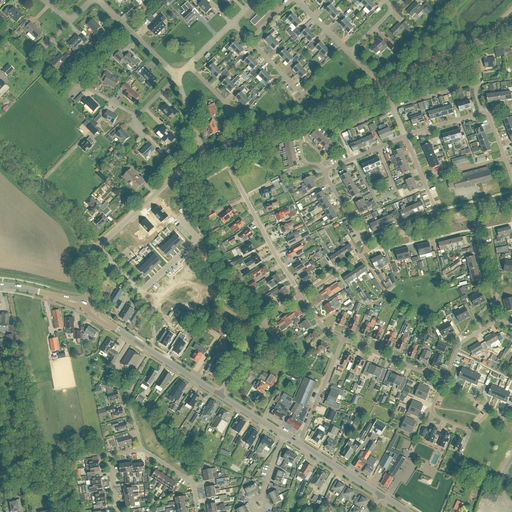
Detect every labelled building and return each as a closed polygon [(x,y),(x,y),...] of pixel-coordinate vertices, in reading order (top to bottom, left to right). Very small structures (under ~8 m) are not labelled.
[(197,0),(199,1),(200,3),(198,5),(206,14),(211,8),(209,6),(211,5),(205,0),(197,0)] [(329,15),(335,9),(331,5),(332,4),(334,2),(332,0),(331,0),(330,1),(329,1),(326,4),(328,7),(325,10),(329,15)] [(187,1),(181,7),(186,13),(182,16),(187,22),(194,15),(191,12),(194,9),(187,1)] [(371,2),(365,8),(370,12),(369,13),(366,15),(369,18),(371,16),(375,12),(372,10),(375,7),(371,2)] [(416,2),(406,12),(412,17),(414,20),(418,16),(424,10),(428,15),(433,10),(426,3),(421,7),(416,2)] [(23,16),(13,6),(11,9),(8,7),(3,12),(7,17),(8,16),(16,23),(23,16)] [(340,18),(343,15),(341,12),(339,13),(335,9),(329,15),(334,19),(337,16),(340,18)] [(160,32),(166,26),(162,22),(166,19),(161,14),(154,21),(156,23),(149,30),(152,33),(152,32),(155,35),(160,31),(160,32)] [(291,24),(297,18),(293,14),(289,17),(287,14),(283,18),(281,20),(284,23),(287,20),(291,24)] [(339,24),(344,29),(349,23),(345,19),(346,18),(344,15),(343,15),(340,18),(342,21),(339,24)] [(293,32),(295,34),(301,29),(298,26),(302,23),(297,18),(291,24),(292,24),(296,29),(295,30),(293,32)] [(95,36),(100,32),(98,30),(101,27),(93,19),(87,25),(95,33),(93,34),(95,36)] [(41,33),(30,22),(24,29),(26,31),(27,30),(35,39),(41,33)] [(349,23),(344,29),(348,33),(351,30),(354,33),(357,29),(354,26),(353,28),(350,24),(349,23)] [(402,26),(399,23),(390,32),(395,37),(404,28),(407,32),(410,29),(404,24),(402,26)] [(269,45),(275,40),(271,35),(272,34),(276,31),(273,28),(269,31),(266,35),(268,37),(265,40),(269,45)] [(306,38),(311,33),(307,28),(303,31),(301,29),(295,34),(298,37),(301,34),(306,38)] [(309,49),(315,43),(312,41),(316,37),(311,33),(306,38),(310,43),(309,44),(306,46),(309,49)] [(79,38),(77,35),(68,44),(73,50),(72,50),(75,53),(79,49),(76,47),(82,41),(85,44),(88,41),(82,35),(79,38)] [(380,38),(370,47),(371,48),(370,49),(370,50),(371,51),(372,51),(373,50),(377,54),(379,52),(381,54),(384,51),(383,49),(387,45),(380,38)] [(275,40),(269,45),(274,50),(277,47),(280,49),(283,46),(285,44),(283,41),(281,43),(279,44),(275,40)] [(226,45),(224,48),(227,51),(229,48),(230,47),(232,49),(231,51),(232,53),(234,51),(234,52),(240,46),(235,41),(232,45),(230,42),(226,45)] [(319,52),(325,47),(320,42),(317,46),(315,43),(309,49),(312,52),(315,48),(319,52)] [(234,52),(233,53),(235,55),(236,53),(239,56),(238,57),(235,59),(238,62),(240,60),(244,56),(241,54),(244,51),(240,46),(234,52)] [(279,55),(283,59),(289,54),(292,51),(291,49),(287,53),(285,50),(286,49),(283,46),(280,49),(282,52),(279,55)] [(325,47),(319,52),(324,57),(322,58),(325,61),(329,58),(326,55),(330,52),(325,47)] [(125,58),(119,52),(114,57),(117,60),(120,63),(123,60),(133,68),(139,62),(129,53),(125,58)] [(72,58),(67,54),(64,57),(61,54),(51,63),(58,70),(66,61),(68,62),(72,58)] [(291,61),(293,64),(297,60),(299,58),(296,55),(294,57),(293,58),(289,54),(283,59),(288,64),(291,61)] [(244,56),(240,60),(243,63),(244,61),(248,66),(254,60),(249,56),(246,59),(244,56)] [(484,56),(484,60),(484,61),(485,68),(495,66),(494,58),(490,59),(487,59),(487,56),(484,56)] [(207,69),(212,74),(217,68),(213,64),(216,61),(213,58),(208,63),(211,66),(207,69)] [(252,76),(258,71),(255,68),(259,65),(254,60),(248,66),(249,66),(247,68),(251,72),(250,74),(252,76)] [(293,69),(297,74),(303,69),(299,64),(300,63),(297,60),(293,64),(296,66),(293,69)] [(7,77),(14,70),(9,64),(2,72),(7,77)] [(217,68),(212,74),(217,78),(220,75),(222,78),(228,72),(225,69),(221,73),(219,71),(222,68),(219,66),(217,68)] [(157,79),(150,71),(149,71),(147,68),(141,74),(148,82),(147,83),(150,87),(154,83),(153,83),(157,79)] [(303,69),(297,74),(302,79),(305,75),(307,78),(311,75),(308,72),(307,73),(303,69)] [(263,80),(268,75),(263,70),(260,73),(258,71),(252,76),(255,79),(257,77),(258,76),(263,80)] [(115,88),(119,80),(108,74),(109,73),(106,71),(102,77),(106,79),(104,82),(115,88)] [(226,88),(232,82),(227,78),(231,75),(228,72),(222,78),(225,80),(221,83),(226,88)] [(268,75),(263,80),(267,84),(266,86),(268,88),(272,85),(269,82),(273,79),(268,75)] [(236,92),(240,88),(237,85),(236,87),(234,85),(240,78),(238,76),(232,82),(226,88),(231,92),(234,89),(236,92)] [(0,96),(0,97),(9,88),(2,81),(0,82),(0,96)] [(134,103),(139,96),(130,88),(131,87),(125,83),(121,88),(127,92),(124,95),(134,103)] [(236,98),(240,102),(246,97),(241,92),(243,91),(245,89),(242,86),(240,88),(236,92),(239,94),(236,98)] [(88,100),(85,97),(81,101),(85,105),(86,104),(94,112),(99,106),(90,98),(88,100)] [(246,97),(240,102),(245,107),(248,103),(251,106),(254,103),(256,101),(253,98),(251,100),(250,101),(246,97)] [(445,106),(445,104),(443,97),(439,98),(441,105),(442,105),(443,106),(443,108),(440,109),(442,116),(448,115),(445,105),(445,106)] [(463,102),(465,109),(471,108),(469,100),(463,102)] [(460,111),(465,109),(463,102),(457,104),(460,111)] [(172,110),(166,104),(160,110),(168,118),(173,113),(175,115),(179,112),(174,107),(172,110)] [(211,116),(218,113),(214,104),(207,107),(211,116)] [(448,105),(445,106),(448,115),(454,113),(452,105),(448,106),(448,105)] [(436,118),(434,109),(433,107),(430,108),(431,110),(431,111),(428,112),(430,120),(436,118)] [(442,116),(440,109),(437,110),(436,108),(434,109),(436,118),(442,116)] [(113,123),(117,117),(107,111),(103,118),(113,123)] [(419,123),(415,112),(415,111),(411,112),(412,114),(410,115),(410,117),(413,125),(419,123)] [(415,112),(419,123),(424,121),(422,113),(419,114),(418,112),(415,112)] [(511,119),(511,117),(503,120),(505,125),(511,122),(511,119)] [(218,132),(213,120),(205,124),(207,128),(208,128),(209,131),(208,131),(210,135),(218,132)] [(382,126),(387,137),(392,135),(389,127),(387,129),(385,124),(382,126)] [(95,136),(98,132),(91,125),(87,128),(95,136)] [(321,134),(321,133),(318,131),(321,127),(320,125),(314,131),(313,133),(310,135),(315,140),(321,134)] [(171,142),(176,138),(164,126),(156,134),(164,142),(168,139),(171,142)] [(381,140),(387,137),(382,126),(379,127),(381,131),(378,132),(381,140)] [(474,137),(477,136),(485,133),(483,127),(479,128),(478,126),(472,128),(473,131),(475,131),(476,132),(477,134),(470,136),(472,141),(475,140),(474,137)] [(129,137),(121,129),(118,133),(115,130),(110,135),(113,137),(116,134),(124,143),(129,137)] [(460,129),(454,131),(456,138),(457,142),(456,142),(455,143),(456,146),(460,145),(460,142),(459,138),(462,137),(462,139),(465,138),(463,132),(461,133),(460,129)] [(321,134),(315,140),(319,144),(326,138),(325,138),(322,135),(324,133),(323,131),(321,133),(321,134)] [(448,133),(450,140),(454,139),(455,143),(456,142),(457,142),(456,138),(454,131),(448,133)] [(366,136),(364,132),(361,134),(363,139),(361,140),(364,147),(370,145),(366,136)] [(447,142),(450,140),(448,133),(442,135),(444,142),(447,152),(450,151),(447,144),(447,142)] [(477,136),(479,141),(487,139),(485,133),(477,136)] [(369,135),(366,136),(370,145),(376,142),(373,135),(369,136),(369,135)] [(330,143),(330,142),(327,139),(329,137),(327,136),(325,138),(326,138),(319,144),(324,149),(330,143)] [(87,140),(80,147),(85,152),(88,148),(90,149),(93,146),(91,144),(94,141),(90,137),(87,140)] [(359,149),(355,140),(354,137),(350,139),(352,144),(350,144),(353,152),(359,149)] [(357,138),(355,140),(359,149),(364,147),(361,140),(358,141),(357,138)] [(481,147),(489,144),(487,139),(479,141),(481,147)] [(330,143),(324,149),(329,153),(335,147),(331,144),(333,141),(332,140),(330,142),(330,143)] [(283,152),(286,151),(286,149),(294,148),(293,141),(285,143),(286,149),(283,149),(283,150),(283,152)] [(150,157),(153,154),(152,153),(155,149),(150,143),(140,153),(145,159),(149,155),(150,157)] [(425,151),(433,148),(432,145),(431,146),(430,143),(427,144),(424,145),(422,146),(425,151)] [(478,146),(475,148),(476,152),(482,150),(483,153),(491,150),(489,144),(481,147),(482,148),(479,149),(478,146)] [(163,150),(169,156),(172,153),(166,147),(163,150)] [(427,157),(435,154),(433,151),(434,150),(438,149),(437,147),(434,148),(433,148),(425,151),(427,157)] [(284,158),(287,157),(287,156),(296,154),(294,148),(286,149),(286,151),(287,155),(284,155),(284,158)] [(392,159),(394,158),(403,154),(401,148),(393,151),(395,155),(391,156),(392,159)] [(162,158),(165,155),(160,149),(157,152),(162,158)] [(285,164),(288,163),(288,162),(297,160),(296,154),(287,156),(287,157),(288,161),(285,162),(285,164)] [(397,163),(398,163),(405,160),(403,154),(394,158),(397,163)] [(429,163),(438,159),(437,157),(436,157),(435,154),(427,157),(429,163)] [(373,160),(380,177),(382,177),(379,170),(380,170),(378,166),(382,165),(379,158),(373,160)] [(438,159),(429,163),(432,168),(439,165),(438,162),(439,161),(442,160),(441,158),(438,159)] [(288,162),(288,163),(289,167),(286,167),(284,168),(285,170),(286,170),(290,169),(290,168),(292,168),(298,167),(297,160),(288,162)] [(378,178),(380,177),(373,160),(367,162),(370,170),(373,169),(375,172),(376,172),(378,178)] [(395,167),(396,170),(408,165),(405,160),(398,163),(399,166),(395,167)] [(367,171),(370,170),(367,162),(361,165),(368,181),(371,180),(367,171)] [(408,165),(396,170),(397,172),(401,171),(403,174),(410,171),(408,165)] [(488,170),(487,167),(461,174),(462,177),(456,179),(454,179),(453,178),(447,180),(450,188),(455,187),(456,189),(465,186),(465,188),(475,186),(474,184),(491,179),(489,170),(488,170)] [(137,190),(143,183),(130,170),(124,176),(129,181),(128,182),(131,186),(132,185),(137,190)] [(99,172),(97,174),(103,180),(105,177),(99,172)] [(348,173),(341,177),(344,182),(352,178),(351,176),(350,176),(348,173)] [(301,186),(303,188),(305,187),(305,186),(313,182),(310,176),(303,180),(305,183),(304,184),(301,186)] [(344,182),(347,187),(354,183),(352,181),(356,179),(354,176),(352,178),(344,182)] [(403,185),(404,188),(415,183),(413,177),(405,180),(407,184),(403,185)] [(313,182),(305,186),(305,187),(303,188),(298,190),(300,193),(302,192),(304,196),(308,193),(306,190),(306,188),(307,188),(309,191),(316,187),(313,182)] [(354,183),(347,187),(350,193),(361,187),(360,185),(357,186),(356,186),(355,186),(354,183)] [(415,183),(404,188),(405,190),(409,188),(410,192),(417,189),(415,183)] [(263,198),(273,196),(271,191),(276,188),(274,186),(270,188),(270,189),(261,191),(263,198)] [(361,187),(350,193),(352,198),(360,194),(358,191),(362,189),(361,187)] [(317,197),(318,200),(325,196),(322,191),(312,197),(313,200),(317,197)] [(316,205),(318,208),(328,202),(325,196),(318,200),(320,203),(316,205)] [(100,208),(95,203),(97,202),(92,197),(90,199),(86,203),(91,208),(88,210),(93,215),(100,208)] [(358,209),(369,203),(367,201),(365,202),(363,199),(355,203),(358,209)] [(414,200),(415,203),(419,211),(425,209),(421,202),(418,203),(416,199),(414,200)] [(267,211),(274,209),(273,205),(279,204),(278,200),(272,202),(272,203),(265,205),(267,211)] [(369,203),(358,209),(361,214),(368,210),(367,208),(374,204),(372,201),(369,203)] [(106,202),(100,208),(103,211),(109,205),(106,202)] [(324,211),(331,207),(328,202),(318,208),(317,208),(318,210),(323,208),(324,211)] [(395,212),(397,217),(401,215),(402,219),(408,216),(403,206),(401,207),(402,210),(400,211),(396,203),(392,205),(395,212)] [(413,214),(419,211),(415,203),(413,204),(413,205),(410,206),(413,214)] [(403,205),(403,206),(408,216),(413,214),(410,206),(407,208),(405,204),(403,205)] [(104,214),(106,217),(112,212),(107,207),(102,213),(104,214)] [(158,208),(153,213),(161,222),(168,216),(164,212),(163,213),(162,211),(159,207),(158,208)] [(229,218),(236,213),(231,207),(224,213),(223,213),(219,216),(225,224),(230,220),(229,218)] [(322,216),(324,218),(334,212),(331,207),(324,211),(326,214),(322,216)] [(279,213),(275,214),(278,221),(284,219),(283,216),(289,213),(287,208),(279,212),(279,213)] [(389,216),(385,209),(383,210),(385,213),(389,224),(395,222),(394,220),(398,219),(397,217),(395,212),(391,213),(392,215),(389,216)] [(208,220),(217,216),(215,212),(206,216),(208,220)] [(327,217),(326,217),(327,219),(329,218),(330,221),(337,218),(334,212),(327,217)] [(384,218),(381,219),(384,227),(389,224),(385,213),(382,214),(383,217),(384,218)] [(95,223),(99,227),(103,223),(103,224),(105,221),(104,220),(106,217),(107,217),(106,217),(104,214),(101,217),(97,220),(98,221),(95,223)] [(384,227),(381,219),(378,221),(376,216),(373,217),(375,221),(378,229),(384,227)] [(146,219),(141,225),(148,233),(154,227),(146,219)] [(245,224),(241,219),(240,219),(235,223),(229,228),(231,230),(232,229),(232,230),(233,229),(236,233),(240,229),(239,228),(245,224)] [(372,222),(369,223),(373,232),(378,229),(375,221),(372,222)] [(294,225),(292,222),(287,224),(281,226),(284,233),(290,231),(288,227),(294,225)] [(133,229),(126,236),(127,237),(124,239),(125,240),(123,242),(128,248),(133,243),(131,241),(135,238),(136,239),(139,235),(134,229),(133,229)] [(253,234),(249,229),(244,234),(243,233),(238,237),(241,239),(245,236),(248,239),(253,234)] [(505,234),(504,229),(499,230),(497,230),(498,236),(496,236),(498,242),(501,241),(500,240),(506,238),(505,234)] [(286,237),(288,239),(287,240),(289,245),(296,241),(296,239),(300,237),(298,232),(296,233),(291,235),(286,237)] [(173,238),(179,245),(183,242),(178,236),(176,234),(173,238)] [(179,245),(173,238),(168,242),(175,249),(179,245)] [(456,248),(458,248),(456,239),(450,240),(452,248),(456,247),(456,248)] [(345,246),(342,241),(341,242),(343,246),(343,247),(344,248),(348,253),(353,250),(349,244),(346,246),(345,245),(345,246)] [(447,253),(447,251),(444,241),(438,243),(440,251),(444,250),(445,254),(447,253)] [(175,249),(168,242),(164,246),(171,253),(175,249)] [(425,254),(431,253),(428,242),(422,244),(425,254)] [(243,255),(249,253),(255,250),(251,243),(246,246),(246,247),(241,249),(242,252),(243,255)] [(300,250),(304,248),(301,243),(297,246),(292,248),(293,249),(286,253),(287,254),(285,255),(287,258),(289,257),(289,258),(296,255),(295,253),(299,250),(300,250)] [(419,256),(425,254),(422,244),(416,245),(419,256)] [(171,253),(164,246),(160,250),(167,257),(171,253)] [(333,253),(334,255),(338,260),(343,257),(339,251),(337,253),(335,251),(335,252),(333,249),(332,247),(330,249),(333,252),(333,253)] [(343,257),(348,253),(344,248),(339,251),(343,257)] [(403,259),(409,258),(407,248),(401,249),(403,259)] [(208,255),(202,252),(197,249),(194,255),(205,261),(208,255)] [(397,261),(403,259),(401,249),(395,251),(397,261)] [(431,253),(418,256),(420,262),(432,259),(431,253)] [(155,255),(150,259),(157,266),(161,262),(155,255)] [(259,259),(257,255),(254,257),(253,256),(244,262),(247,267),(254,262),(256,265),(261,261),(262,260),(261,258),(260,258),(259,259)] [(333,264),(338,260),(334,255),(329,258),(333,264)] [(380,266),(382,268),(382,269),(384,268),(387,266),(386,265),(389,263),(386,257),(384,258),(382,255),(376,257),(380,266)] [(235,266),(244,260),(242,256),(232,261),(235,266)] [(467,264),(476,262),(474,256),(466,258),(467,261),(466,261),(466,262),(463,263),(464,265),(467,264)] [(380,266),(376,257),(371,260),(374,267),(378,266),(380,270),(382,268),(380,266)] [(157,266),(150,259),(146,263),(153,270),(157,266)] [(301,262),(299,260),(297,262),(298,263),(293,266),(297,272),(304,267),(303,265),(305,264),(303,261),(301,262)] [(452,270),(461,264),(459,260),(450,267),(452,270)] [(153,270),(146,263),(142,266),(149,273),(153,270)] [(359,268),(366,280),(368,279),(365,275),(366,274),(365,272),(367,270),(364,265),(359,268)] [(149,273),(142,266),(138,270),(145,277),(149,273)] [(268,269),(266,266),(265,266),(264,266),(261,268),(260,267),(251,274),(254,278),(261,273),(263,276),(269,272),(267,269),(268,269)] [(303,283),(310,278),(308,275),(312,273),(311,271),(314,269),(312,266),(305,271),(306,272),(300,277),(303,283)] [(354,272),(357,277),(360,275),(361,278),(362,277),(365,281),(366,280),(359,268),(354,272)] [(477,268),(469,270),(470,273),(469,273),(469,276),(479,274),(477,268)] [(348,275),(356,287),(358,286),(356,283),(357,283),(355,279),(357,277),(354,272),(348,275)] [(275,285),(281,281),(276,274),(268,279),(266,281),(270,285),(274,283),(275,285)] [(383,284),(386,282),(380,274),(378,276),(383,284)] [(354,288),(356,287),(348,275),(343,278),(347,284),(350,282),(351,285),(352,284),(354,288)] [(375,279),(372,281),(375,286),(376,285),(379,291),(382,289),(375,279)] [(201,282),(197,284),(201,293),(206,290),(201,282)] [(334,292),(335,294),(344,288),(340,282),(338,283),(337,283),(328,289),(327,288),(324,290),(324,291),(314,298),(318,304),(324,300),(329,297),(328,296),(334,292)] [(197,284),(192,287),(197,295),(201,293),(197,284)] [(192,287),(188,290),(193,298),(197,295),(192,287)] [(289,293),(285,287),(279,291),(277,289),(271,293),(274,298),(281,294),(282,297),(289,293)] [(116,303),(123,292),(117,288),(110,300),(116,303)] [(188,290),(183,292),(188,300),(193,298),(188,290)] [(183,292),(179,295),(184,303),(188,300),(183,292)] [(361,292),(359,294),(362,299),(364,302),(367,300),(365,297),(362,292),(361,292)] [(480,304),(485,301),(480,292),(475,295),(480,304)] [(179,295),(174,298),(179,306),(184,303),(179,295)] [(474,307),(480,304),(475,295),(469,298),(474,307)] [(511,297),(503,300),(505,306),(511,304),(511,297)] [(174,298),(170,300),(175,308),(179,306),(174,298)] [(170,300),(166,303),(171,311),(175,308),(170,300)] [(119,302),(115,308),(120,311),(124,305),(119,302)] [(329,314),(334,310),(332,307),(334,305),(331,302),(324,307),(329,314)] [(135,311),(126,306),(119,317),(127,322),(128,320),(134,324),(140,314),(139,314),(141,312),(137,309),(135,311)] [(464,320),(470,317),(465,307),(459,310),(464,320)] [(292,317),(292,318),(293,318),(295,321),(294,321),(296,324),(299,321),(297,318),(303,314),(298,308),(291,313),(293,316),(292,317)] [(59,312),(59,310),(52,312),(53,316),(54,316),(55,319),(53,319),(55,329),(63,327),(60,312),(59,312)] [(458,322),(464,320),(459,310),(454,313),(458,322)] [(345,318),(347,313),(343,312),(341,316),(340,316),(337,323),(342,326),(346,318),(345,318)] [(9,326),(9,313),(2,313),(2,315),(0,314),(0,330),(2,330),(7,330),(7,326),(9,326)] [(282,320),(276,324),(281,331),(283,330),(287,327),(286,327),(289,325),(291,327),(294,325),(290,319),(292,318),(292,317),(293,316),(291,313),(287,315),(281,319),(282,320)] [(65,318),(66,334),(74,334),(75,339),(81,339),(81,331),(74,331),(74,321),(74,318),(73,317),(70,317),(70,318),(65,318)] [(357,323),(359,318),(355,317),(353,321),(352,321),(349,329),(354,331),(358,323),(357,323)] [(311,327),(306,320),(299,325),(301,328),(303,327),(306,331),(311,327)] [(369,328),(371,323),(367,322),(365,327),(364,326),(361,334),(366,336),(370,329),(369,328)] [(448,334),(454,332),(449,322),(444,325),(448,334)] [(405,333),(408,326),(404,324),(400,334),(404,336),(405,333)] [(443,337),(448,334),(444,325),(438,328),(443,337)] [(94,338),(98,332),(89,327),(85,333),(94,338)] [(376,331),(373,339),(378,341),(380,337),(381,334),(382,332),(381,332),(383,328),(379,327),(377,332),(376,331)] [(170,343),(171,341),(171,340),(174,336),(166,331),(159,342),(167,347),(169,343),(170,343)] [(313,341),(319,337),(315,331),(309,335),(305,338),(307,341),(311,338),(313,341)] [(388,336),(385,344),(390,346),(392,343),(395,344),(396,340),(393,339),(393,338),(395,333),(391,332),(389,337),(388,336)] [(178,343),(173,351),(179,354),(181,351),(182,351),(184,348),(183,347),(186,344),(183,342),(186,337),(181,333),(175,342),(178,343)] [(486,341),(483,343),(487,350),(491,347),(490,345),(497,341),(498,340),(499,341),(503,339),(502,338),(499,333),(496,335),(494,333),(491,335),(490,334),(485,337),(485,338),(484,339),(486,341)] [(8,345),(15,343),(13,334),(6,336),(8,345)] [(400,342),(397,349),(402,351),(404,348),(406,349),(408,345),(405,344),(407,338),(403,337),(401,342),(400,342)] [(52,352),(59,351),(57,338),(50,340),(52,352)] [(112,365),(119,354),(111,350),(115,343),(108,339),(100,351),(108,355),(112,357),(108,363),(112,365)] [(479,342),(469,348),(473,355),(476,353),(477,356),(481,354),(480,351),(481,350),(483,352),(487,350),(483,343),(480,344),(479,342)] [(214,349),(222,354),(226,349),(218,343),(214,349)] [(325,352),(328,346),(322,343),(319,348),(316,353),(319,355),(322,350),(325,352)] [(439,343),(436,349),(444,353),(447,346),(439,343)] [(416,351),(418,346),(414,344),(412,349),(411,349),(408,356),(413,359),(417,351),(416,351)] [(234,346),(229,354),(232,356),(237,348),(234,346)] [(206,351),(200,347),(197,351),(197,350),(192,359),(197,362),(203,354),(204,355),(206,351)] [(424,349),(422,355),(421,355),(419,361),(426,364),(429,358),(428,358),(431,352),(424,349)] [(132,371),(141,357),(130,350),(121,363),(132,371)] [(350,363),(352,356),(346,354),(344,360),(343,360),(341,366),(344,367),(346,361),(350,363)] [(440,363),(443,357),(436,354),(431,366),(439,370),(442,364),(440,363)] [(218,359),(220,358),(216,355),(212,361),(211,361),(208,366),(208,367),(206,371),(209,374),(218,359)] [(218,359),(209,374),(213,376),(216,371),(217,372),(224,361),(220,358),(218,359)] [(362,368),(364,361),(358,358),(356,365),(355,365),(353,370),(356,372),(358,366),(362,368)] [(373,375),(377,367),(375,366),(375,365),(372,364),(369,369),(366,368),(363,374),(368,377),(369,374),(373,375)] [(377,367),(373,375),(378,377),(376,380),(381,382),(384,376),(381,374),(383,369),(379,367),(379,368),(377,367)] [(462,368),(458,378),(461,379),(464,380),(469,371),(462,368)] [(141,383),(141,384),(143,385),(147,388),(149,385),(152,381),(157,373),(152,370),(147,378),(145,376),(141,383)] [(298,381),(301,375),(290,370),(287,376),(298,381)] [(469,371),(464,380),(469,382),(471,383),(475,373),(469,371)] [(163,390),(172,376),(165,372),(156,385),(163,390)] [(262,393),(264,389),(267,385),(268,385),(271,387),(277,377),(270,372),(266,379),(265,378),(263,377),(262,376),(261,376),(259,379),(260,380),(258,383),(255,382),(253,386),(255,387),(255,388),(256,388),(255,389),(258,391),(258,390),(262,393)] [(384,383),(383,385),(388,387),(389,385),(393,387),(394,384),(397,376),(395,375),(396,374),(392,372),(390,378),(386,376),(383,383),(384,383)] [(475,373),(471,383),(477,386),(481,376),(475,373)] [(397,376),(394,384),(398,386),(397,389),(402,391),(405,384),(401,383),(404,377),(400,376),(399,377),(397,376)] [(306,406),(312,392),(316,383),(304,378),(300,387),(296,398),(294,397),(292,402),(295,403),(296,402),(306,406)] [(179,396),(186,385),(179,381),(173,391),(171,390),(166,398),(173,402),(175,399),(178,401),(180,397),(179,396)] [(105,384),(101,383),(99,386),(106,388),(109,401),(119,398),(117,392),(113,393),(113,392),(114,392),(113,391),(112,390),(113,386),(105,384)] [(417,390),(427,394),(430,389),(420,384),(417,390)] [(492,385),(488,395),(494,397),(498,388),(492,385)] [(329,396),(337,399),(339,395),(342,396),(345,398),(347,394),(343,393),(344,391),(337,388),(336,392),(330,389),(329,393),(330,394),(329,396)] [(498,388),(494,397),(500,400),(504,390),(498,388)] [(425,400),(427,394),(417,390),(414,396),(425,400)] [(504,390),(500,400),(506,403),(510,393),(504,390)] [(195,403),(199,396),(193,393),(189,399),(188,399),(185,403),(193,408),(195,404),(195,403)] [(144,407),(148,401),(139,395),(135,401),(142,405),(141,406),(144,407)] [(284,400),(278,396),(274,401),(277,403),(271,414),(282,421),(285,415),(286,416),(293,399),(287,395),(284,400)] [(327,397),(325,401),(331,403),(329,407),(331,408),(336,410),(337,409),(339,410),(340,405),(338,404),(335,403),(337,399),(329,396),(328,397),(327,397)] [(205,407),(200,414),(202,415),(201,417),(203,418),(204,417),(206,418),(205,420),(208,422),(214,413),(216,410),(215,409),(218,405),(211,401),(206,408),(205,407)] [(410,407),(420,411),(423,405),(412,401),(410,407)] [(290,417),(286,423),(294,428),(294,429),(295,430),(296,430),(298,431),(302,425),(302,424),(307,411),(309,407),(306,406),(296,402),(290,412),(293,414),(291,418),(290,417)] [(150,414),(155,406),(149,403),(145,411),(150,414)] [(175,415),(176,413),(175,413),(178,407),(173,404),(170,409),(171,410),(170,412),(175,415)] [(115,410),(114,407),(106,409),(108,414),(112,413),(114,419),(124,416),(122,408),(115,410)] [(420,411),(410,407),(407,413),(412,415),(418,417),(420,411)] [(224,421),(228,414),(221,410),(217,417),(216,417),(210,427),(221,433),(227,423),(224,421)] [(332,421),(336,413),(329,410),(325,418),(332,421)] [(403,423),(413,427),(416,421),(405,417),(403,423)] [(239,434),(246,423),(238,418),(231,429),(239,434)] [(126,422),(118,424),(117,421),(112,423),(113,428),(116,427),(117,432),(128,429),(126,422)] [(376,421),(373,427),(382,432),(386,427),(376,421)] [(363,439),(372,425),(369,423),(360,437),(363,439)] [(411,433),(413,427),(403,423),(400,429),(411,433)] [(333,435),(337,428),(331,426),(328,433),(333,435)] [(436,431),(437,429),(431,426),(430,431),(427,429),(423,427),(419,435),(424,437),(426,433),(428,434),(429,435),(427,439),(433,442),(435,437),(434,437),(435,435),(436,431)] [(253,440),(258,432),(252,428),(248,433),(247,432),(242,441),(251,447),(255,441),(253,440)] [(311,435),(309,438),(311,439),(318,443),(320,440),(321,441),(326,434),(318,428),(315,433),(313,436),(311,435)] [(500,446),(504,438),(486,429),(483,437),(488,439),(483,447),(491,451),(495,443),(500,446)] [(436,431),(435,435),(441,437),(440,439),(437,446),(443,448),(446,442),(447,443),(448,442),(449,439),(447,439),(449,434),(444,431),(443,434),(436,431)] [(396,434),(387,451),(404,457),(405,455),(391,450),(399,436),(396,434)] [(123,437),(123,435),(116,436),(117,440),(118,439),(120,447),(132,444),(130,436),(123,437)] [(270,449),(275,443),(265,436),(260,443),(261,443),(257,448),(256,452),(260,454),(266,447),(270,449)] [(456,437),(452,445),(456,447),(454,450),(459,452),(462,445),(460,445),(462,440),(456,437)] [(334,452),(336,448),(335,447),(338,443),(330,438),(328,441),(324,447),(332,452),(332,451),(334,452)] [(344,450),(341,456),(345,458),(348,460),(352,454),(354,451),(356,452),(359,447),(361,444),(355,440),(353,443),(349,441),(344,450)] [(469,463),(483,469),(491,454),(481,449),(478,455),(474,453),(469,463)] [(250,461),(254,454),(251,451),(246,458),(250,461)] [(286,464),(293,454),(288,451),(283,459),(286,461),(285,463),(286,464)] [(357,459),(353,466),(355,467),(361,471),(363,472),(367,466),(367,465),(366,465),(366,464),(367,462),(368,462),(366,461),(369,457),(364,454),(362,452),(361,452),(358,457),(359,457),(357,459)] [(395,455),(395,454),(388,452),(387,455),(381,466),(389,472),(388,475),(393,478),(395,475),(398,470),(404,460),(395,455)] [(459,464),(463,455),(457,452),(453,461),(459,464)] [(298,457),(293,454),(286,464),(288,466),(290,463),(293,465),(298,457)] [(363,472),(363,473),(369,477),(374,469),(372,468),(375,463),(369,460),(371,457),(369,456),(369,457),(366,461),(368,462),(367,462),(366,464),(366,465),(367,465),(367,466),(363,472)] [(98,458),(85,460),(86,468),(99,466),(98,458)] [(125,463),(127,472),(130,472),(131,477),(134,477),(133,474),(132,463),(128,463),(128,461),(125,462),(125,463)] [(138,464),(139,473),(143,472),(143,477),(146,477),(145,472),(144,463),(140,463),(140,461),(137,462),(138,464)] [(127,472),(125,463),(122,464),(122,462),(119,463),(121,473),(124,473),(125,478),(128,478),(127,472)] [(132,463),(133,474),(137,473),(137,478),(140,478),(139,473),(138,464),(134,464),(134,462),(132,463)] [(304,480),(307,476),(312,467),(306,463),(300,472),(298,475),(298,476),(304,480)] [(87,476),(95,475),(94,472),(100,472),(99,466),(86,468),(87,476)] [(156,481),(161,473),(158,472),(159,470),(157,469),(154,472),(152,471),(148,476),(154,480),(151,484),(153,485),(156,481)] [(312,478),(310,482),(320,489),(323,484),(324,484),(325,481),(324,480),(327,475),(319,470),(314,479),(312,478)] [(284,479),(286,474),(277,471),(275,476),(284,479)] [(162,472),(161,473),(156,481),(159,483),(156,487),(159,489),(161,484),(166,477),(163,475),(164,473),(162,472)] [(393,478),(388,475),(386,473),(383,478),(384,478),(381,484),(387,488),(393,478)] [(95,475),(87,476),(88,480),(88,481),(89,481),(90,484),(92,484),(101,482),(101,477),(95,478),(95,475)] [(166,477),(161,484),(164,486),(161,490),(164,492),(166,488),(171,480),(168,478),(169,477),(167,475),(166,477)] [(419,481),(430,485),(432,480),(422,475),(419,481)] [(282,485),(284,479),(275,476),(273,481),(282,485)] [(171,480),(166,488),(169,489),(167,494),(169,495),(172,491),(174,493),(178,487),(175,486),(176,483),(173,481),(174,480),(172,478),(171,480)] [(91,493),(97,492),(97,489),(102,488),(101,482),(92,484),(92,485),(89,485),(90,493),(91,493)] [(302,482),(299,492),(303,494),(307,484),(302,482)] [(254,483),(249,485),(253,494),(259,492),(254,483)] [(335,483),(331,489),(330,491),(333,493),(334,491),(337,493),(339,490),(341,492),(345,486),(339,483),(338,485),(335,483)] [(124,493),(122,493),(123,495),(125,495),(134,494),(133,490),(138,490),(138,487),(135,488),(134,485),(129,486),(126,486),(127,489),(124,489),(124,493)] [(249,485),(244,488),(248,497),(253,494),(249,485)] [(496,502),(500,492),(486,486),(482,496),(496,502)] [(354,492),(348,489),(347,491),(345,489),(340,495),(338,500),(341,502),(344,498),(346,499),(349,501),(351,498),(354,492)] [(97,492),(91,493),(92,497),(93,501),(96,501),(96,500),(105,499),(104,494),(99,494),(99,491),(97,492)] [(279,496),(276,491),(267,495),(270,500),(279,496)] [(124,501),(126,501),(134,500),(134,496),(139,496),(139,493),(134,494),(125,495),(125,499),(123,499),(124,501)] [(176,504),(185,502),(184,499),(186,499),(186,496),(175,498),(176,502),(171,502),(171,505),(176,504)] [(281,501),(279,496),(270,500),(272,506),(281,501)] [(364,507),(368,501),(362,497),(360,496),(354,504),(360,508),(362,505),(364,507)] [(18,511),(22,511),(19,499),(12,501),(12,502),(9,503),(10,508),(9,508),(10,511),(16,511),(18,511)] [(94,509),(100,508),(101,508),(101,505),(106,504),(105,499),(96,500),(96,501),(97,505),(93,505),(94,509)] [(134,500),(126,501),(126,505),(124,505),(125,507),(126,507),(135,506),(135,502),(140,501),(139,499),(134,500)] [(459,511),(461,511),(465,503),(460,501),(456,511),(459,511)] [(176,504),(177,508),(172,508),(172,509),(172,511),(177,510),(186,508),(185,505),(187,505),(187,502),(185,502),(176,504)]
